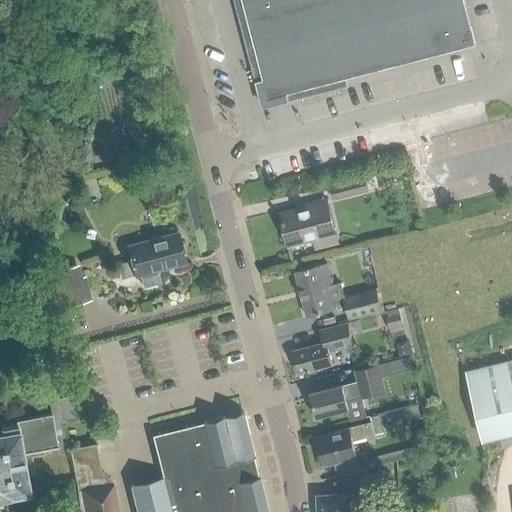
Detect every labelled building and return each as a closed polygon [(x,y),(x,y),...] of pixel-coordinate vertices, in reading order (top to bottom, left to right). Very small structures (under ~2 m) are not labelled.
[(241,0),(267,99),(336,81),(475,45),(463,0),(241,0)] [(330,186),(335,202),(368,192),(363,176),(330,186)] [(279,214),(288,247),(313,240),(315,249),(336,244),(328,210),(332,209),(330,201),(279,214)] [(177,233),(127,247),(131,261),(115,266),(119,279),(134,275),(135,277),(140,275),(143,287),(159,283),(156,271),(185,263),(177,233)] [(306,318),(330,311),(345,307),(346,307),(343,296),(339,283),(332,285),(327,264),(318,266),(294,272),(306,318)] [(52,272),(62,308),(90,300),(84,278),(76,280),(73,267),(52,272)] [(373,289),(343,296),(346,307),(345,307),(348,319),(379,311),(373,289)] [(384,315),(389,331),(403,327),(398,311),(384,315)] [(325,343),(292,351),(298,374),(332,365),(328,351),(354,345),(353,336),(363,333),(359,320),(322,329),(325,343)] [(398,357),(411,354),(408,341),(395,344),(398,357)] [(413,370),(409,357),(380,365),(383,377),(413,370)] [(511,363),(466,375),(481,438),(511,430),(511,363)] [(342,386),(309,394),(315,418),(348,410),(346,400),(361,397),(361,398),(384,392),(377,365),(359,370),(361,381),(342,386)] [(51,400),(59,447),(67,446),(63,421),(84,417),(80,395),(51,400)] [(424,404),(379,415),(371,417),(375,435),(384,433),(382,424),(427,413),(424,404)] [(170,511),(267,511),(259,477),(257,477),(253,461),(242,412),(151,436),(162,477),(170,511)] [(0,511),(9,510),(9,508),(7,508),(6,504),(8,503),(8,501),(6,502),(5,498),(7,497),(26,494),(29,494),(29,490),(28,490),(26,475),(34,474),(33,472),(34,472),(31,457),(43,455),(44,453),(43,449),(56,447),(51,415),(16,421),(17,425),(1,427),(2,434),(0,434),(0,511)] [(315,439),(322,465),(334,462),(338,477),(368,468),(364,454),(356,456),(352,441),(374,435),(371,422),(338,430),(339,433),(315,439)] [(117,511),(112,484),(103,486),(95,444),(69,450),(75,481),(79,511),(117,511)] [(373,466),(415,455),(413,448),(371,459),(373,466)] [(342,476),(345,488),(370,481),(366,469),(342,476)] [(136,511),(170,511),(162,477),(129,486),(130,489),(134,507),(135,507),(136,511)] [(350,511),(349,494),(316,496),(316,511),(350,511)]
